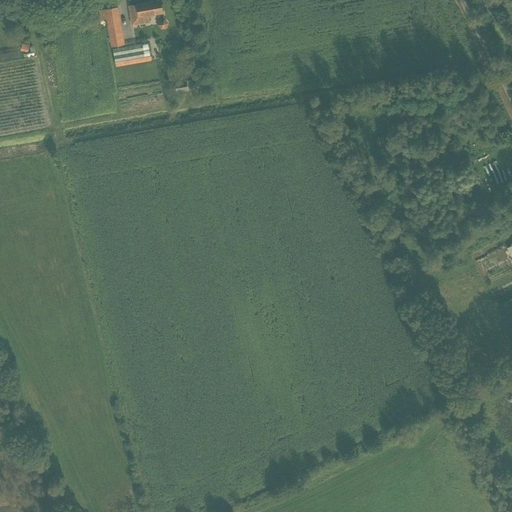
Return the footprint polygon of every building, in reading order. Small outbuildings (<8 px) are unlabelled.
[(163,12),(161,0),(158,0),(130,5),(133,25),(150,22),(149,14),(163,12)] [(119,16),(107,18),(111,46),(124,44),(119,16)] [(165,19),(160,19),(158,25),(161,30),(167,28),(169,23),(165,19)] [(30,45),(22,43),(21,51),(28,52),(30,45)] [(192,80),(187,80),(175,82),(177,92),(189,90),(194,89),(192,80)]
